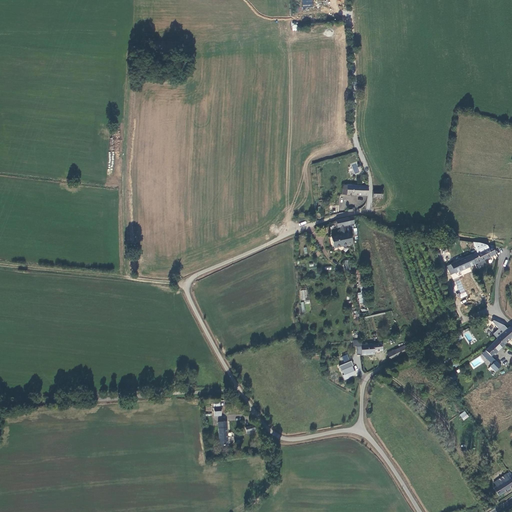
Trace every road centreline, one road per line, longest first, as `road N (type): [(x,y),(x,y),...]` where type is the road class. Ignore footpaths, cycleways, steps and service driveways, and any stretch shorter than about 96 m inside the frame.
road 1 (unclassified): [(367,206),(296,228),(189,281),(191,301),(238,390)]
road 2 (unclassified): [(238,390),(0,405)]
road 3 (track): [(349,0),(354,125),(371,179),(367,206)]
road 4 (unclassified): [(238,390),(284,438),(361,429)]
